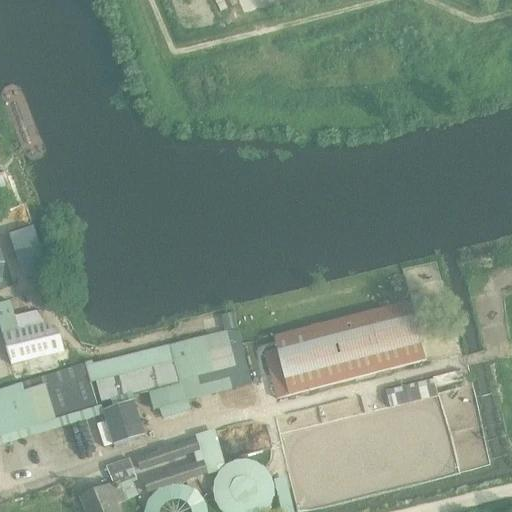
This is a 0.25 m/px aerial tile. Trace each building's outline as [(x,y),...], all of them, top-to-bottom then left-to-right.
[(0,175),(0,201),(14,196),(6,174),(0,175)] [(31,228),(7,231),(15,296),(40,293),(31,228)] [(10,303),(0,305),(0,327),(10,364),(11,364),(11,363),(63,351),(60,339),(49,342),(45,327),(38,315),(15,321),(15,319),(10,303)] [(277,351),(265,354),(277,401),(426,362),(414,313),(411,303),(274,339),(277,351)] [(170,347),(91,367),(101,405),(148,393),(149,393),(154,412),(160,410),(163,419),(190,411),(187,400),(251,385),(239,336),(228,334),(170,347)] [(0,437),(99,408),(86,366),(0,391),(0,437)] [(436,378),(388,390),(392,407),(440,395),(436,378)] [(114,446),(106,423),(97,426),(104,449),(114,446)] [(159,453),(136,461),(139,470),(200,450),(205,465),(144,485),(147,495),(217,471),(224,469),(223,464),(215,435),(206,438),(174,448),(159,453)] [(130,461),(107,469),(115,488),(119,486),(131,481),(137,478),(130,461)] [(109,488),(81,500),(86,511),(119,511),(116,506),(126,502),(138,496),(131,481),(119,486),(120,488),(110,492),(109,488)] [(281,511),(293,511),(288,490),(277,493),(281,511)]
